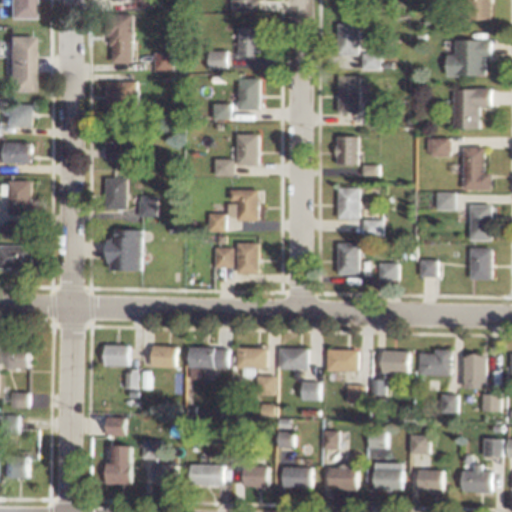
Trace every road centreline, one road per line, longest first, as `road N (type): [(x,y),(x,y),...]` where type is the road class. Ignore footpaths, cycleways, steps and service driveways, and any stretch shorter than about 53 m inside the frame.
road 1 (residential): [(511,318),(0,308)]
road 2 (residential): [(68,0),(66,511)]
road 3 (residential): [(299,314),(305,0)]
